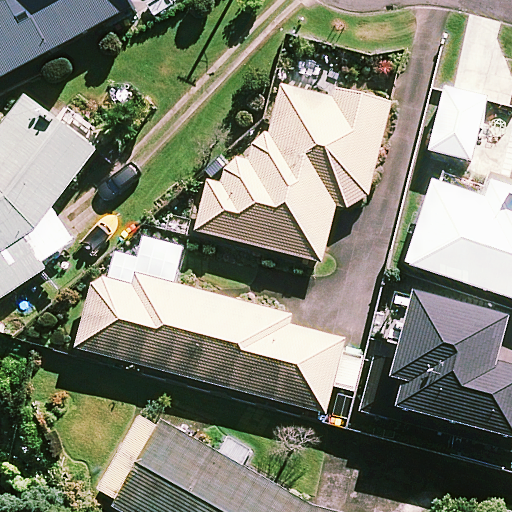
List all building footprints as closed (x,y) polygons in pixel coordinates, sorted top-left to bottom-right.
[(0,0),(0,92),(114,29),(98,0),(0,0)] [(337,216),(352,220),(370,205),(393,115),(337,101),(336,107),(277,93),(251,200),(211,190),(199,240),(324,270),(337,216)] [(18,326),(24,322),(46,307),(31,285),(46,275),(43,270),(74,250),(53,219),(96,162),(25,107),(3,142),(0,140),(0,307),(4,305),(18,326)] [(511,199),(442,176),(408,280),(511,314),(511,199)] [(343,340),(101,276),(79,356),(327,422),(335,393),(355,399),(365,362),(339,355),(343,340)] [(511,369),(511,336),(407,310),(392,364),(372,359),(355,424),(511,464),(511,382),(506,380),(511,369)] [(119,506),(115,511),(308,511),(245,474),(256,456),(232,442),(222,457),(166,423),(162,432),(143,420),(99,494),(119,506)]
